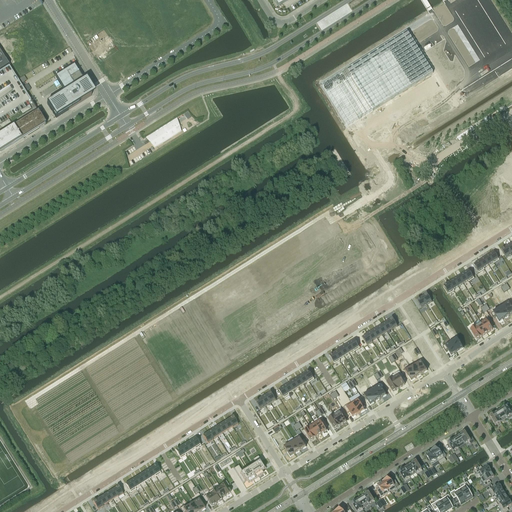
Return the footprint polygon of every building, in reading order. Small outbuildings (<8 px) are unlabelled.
[(407,32),(322,85),(348,127),(433,73),(418,50),(415,45),(407,32)] [(0,71),(9,65),(0,50),(0,71)] [(46,124),(9,65),(0,71),(0,152),(1,153),(39,129),(41,127),(46,124)] [(65,92),(47,104),(56,118),(91,96),(90,94),(92,93),(90,90),(88,91),(82,81),(81,82),(80,81),(83,79),(74,65),(55,76),(65,92)] [(176,119),(148,136),(150,138),(147,140),(148,140),(154,147),(162,142),(163,144),(171,139),(169,137),(179,130),(176,119)] [(506,247),(501,250),(506,258),(511,255),(511,254),(506,247)] [(494,252),(489,255),(493,263),(494,264),(499,261),(494,252)] [(489,255),(484,259),(488,266),(493,263),(489,255)] [(484,259),(479,262),(483,269),(488,266),(484,259)] [(479,262),(473,265),(479,273),(484,270),(483,269),(479,262)] [(469,271),(463,274),(468,281),(469,282),(474,279),(469,271)] [(463,274),(459,277),(463,284),(468,281),(463,274)] [(459,277),(454,280),(458,287),(463,284),(459,277)] [(454,280),(449,283),(453,290),(458,287),(454,280)] [(449,283),(443,287),(449,295),(454,292),(453,290),(449,283)] [(427,294),(422,298),(427,306),(432,302),(427,294)] [(422,298),(416,301),(421,309),(422,309),(427,306),(422,298)] [(502,304),(502,305),(503,305),(509,316),(511,314),(511,308),(507,301),(502,304)] [(498,309),(497,309),(498,310),(504,319),(509,316),(503,305),(502,305),(498,309)] [(498,310),(491,314),(493,317),(495,316),(499,322),(504,319),(498,310)] [(480,322),(480,323),(481,323),(487,333),(492,330),(488,323),(490,322),(487,318),(480,322)] [(392,319),(387,322),(392,329),(391,329),(392,330),(397,327),(392,319)] [(387,322),(382,325),(387,332),(391,329),(392,329),(387,322)] [(476,326),(482,337),(487,333),(481,323),(480,323),(476,326)] [(382,325),(377,328),(382,335),(387,332),(382,325)] [(475,325),(470,329),(477,340),(482,337),(476,326),(475,325)] [(377,328),(372,331),(377,338),(382,335),(377,328)] [(372,331),(367,334),(372,342),(372,341),(377,338),(372,331)] [(367,334),(362,338),(367,346),(372,342),(373,342),(372,341),(372,342),(367,334)] [(450,341),(449,341),(450,342),(457,352),(463,349),(456,337),(450,341)] [(354,340),(349,343),(354,350),(353,350),(354,352),(360,348),(354,340)] [(450,342),(442,347),(445,351),(447,350),(451,356),(457,352),(450,342)] [(349,343),(344,346),(349,353),(353,350),(354,350),(349,343)] [(344,346),(339,349),(344,357),(349,353),(344,346)] [(339,349),(334,353),(339,360),(344,357),(339,349)] [(334,353),(329,356),(334,364),(339,361),(340,361),(339,360),(334,353)] [(416,365),(422,375),(427,371),(421,362),(416,365)] [(414,363),(409,366),(411,368),(410,368),(416,378),(422,375),(416,365),(414,363)] [(409,366),(404,370),(411,381),(416,378),(410,368),(411,368),(409,366)] [(309,371),(303,374),(308,382),(309,383),(314,380),(309,371)] [(391,377),(392,379),(399,389),(405,385),(400,378),(402,377),(399,372),(391,377)] [(303,374),(299,378),(303,385),(308,382),(303,374)] [(299,378),(294,381),(298,388),(303,385),(299,378)] [(392,379),(386,383),(393,393),(399,389),(392,379)] [(294,381),(289,384),(293,391),(298,388),(294,381)] [(289,384),(284,387),(288,394),(293,391),(289,384)] [(373,387),(374,389),(380,399),(386,395),(378,384),(373,387)] [(284,387),(278,390),(284,399),(289,395),(288,394),(284,387)] [(374,389),(369,392),(375,402),(380,399),(374,389)] [(271,392),(265,396),(271,404),(276,400),(271,392)] [(369,392),(364,396),(370,405),(375,402),(369,392)] [(358,394),(349,399),(351,403),(358,414),(364,411),(361,405),(364,403),(360,397),(358,394)] [(265,396),(261,399),(266,407),(271,404),(265,396)] [(261,399),(255,402),(260,410),(266,407),(261,399)] [(351,403),(343,408),(347,414),(349,413),(353,418),(358,414),(351,403)] [(511,417),(511,414),(507,406),(501,409),(507,418),(508,420),(511,417)] [(333,414),(332,414),(333,415),(340,426),(346,422),(342,415),(344,414),(340,409),(333,414)] [(507,418),(501,409),(495,413),(500,422),(507,418)] [(500,422),(495,413),(489,417),(495,426),(500,422)] [(333,415),(327,418),(334,429),(340,426),(333,415)] [(233,417),(227,420),(232,427),(232,428),(233,428),(238,425),(233,417)] [(227,420),(223,423),(227,430),(232,427),(227,420)] [(314,423),(314,424),(315,424),(321,434),(326,431),(319,420),(314,423)] [(223,423),(218,426),(222,433),(227,430),(223,423)] [(314,424),(310,427),(316,437),(321,434),(315,424),(314,424)] [(218,426),(213,429),(217,437),(222,433),(218,426)] [(310,427),(302,432),(305,436),(307,435),(311,441),(316,437),(310,427)] [(213,429),(208,433),(212,440),(217,437),(213,429)] [(475,442),(471,436),(468,437),(464,431),(459,435),(464,443),(467,447),(475,442)] [(208,433),(202,436),(207,444),(213,441),(213,440),(212,440),(208,433)] [(464,443),(459,435),(452,439),(457,447),(464,443)] [(195,438),(190,441),(195,448),(194,448),(195,450),(195,449),(201,446),(195,438)] [(300,438),(294,441),(300,451),(306,447),(300,438)] [(457,447),(452,439),(447,442),(454,453),(459,449),(457,447)] [(190,441),(185,444),(190,451),(194,448),(195,448),(190,441)] [(290,444),(289,444),(295,454),(300,451),(294,441),(290,444)] [(289,443),(283,447),(290,457),(295,454),(289,444),(290,444),(289,443)] [(185,444),(180,447),(185,454),(190,451),(185,444)] [(180,447),(175,450),(180,459),(185,456),(186,455),(185,454),(180,447)] [(446,457),(441,449),(439,450),(437,448),(431,451),(438,462),(446,457)] [(438,462),(431,451),(425,455),(432,465),(438,462)] [(423,472),(416,461),(411,464),(416,474),(417,475),(423,472)] [(242,473),(240,475),(245,483),(247,481),(248,483),(263,474),(261,472),(264,470),(259,463),(242,473)] [(416,474),(411,464),(404,468),(410,478),(416,474)] [(155,465),(150,469),(155,476),(154,476),(155,477),(161,474),(155,465)] [(480,478),(491,472),(488,466),(482,470),(481,467),(479,468),(476,469),(475,470),(480,478)] [(410,478),(404,468),(398,472),(405,482),(410,479),(410,478)] [(150,469),(145,472),(150,479),(154,476),(155,476),(150,469)] [(145,472),(140,475),(145,482),(150,479),(145,472)] [(489,480),(494,477),(491,472),(480,478),(485,486),(491,483),(489,480)] [(140,475),(135,478),(140,485),(145,482),(140,475)] [(135,478),(130,481),(135,488),(140,485),(135,478)] [(389,478),(383,481),(390,492),(395,488),(396,488),(394,486),(397,484),(395,481),(392,483),(389,478)] [(130,481),(125,484),(130,493),(136,490),(136,489),(135,488),(130,481)] [(226,481),(219,486),(225,496),(230,493),(227,487),(228,486),(226,481)] [(380,489),(377,491),(381,497),(390,492),(383,481),(377,485),(380,489)] [(493,496),(502,490),(499,484),(493,488),(491,485),(486,489),(488,492),(489,491),(492,496),(493,496)] [(472,497),(468,490),(465,485),(459,489),(466,500),(472,497)] [(118,486),(113,490),(117,497),(118,498),(123,494),(118,486)] [(214,489),(221,499),(225,496),(219,486),(214,489)] [(209,492),(210,493),(216,504),(221,500),(221,499),(214,489),(209,492)] [(466,500),(459,489),(455,492),(454,491),(453,492),(456,497),(460,504),(466,500)] [(113,490),(108,493),(112,500),(117,497),(113,490)] [(495,501),(505,495),(502,490),(493,496),(492,496),(495,501)] [(375,503),(369,492),(363,496),(369,505),(370,506),(375,503)] [(108,493),(103,496),(107,503),(112,500),(108,493)] [(210,493),(203,498),(206,502),(208,501),(211,507),(216,504),(210,493)] [(499,505),(508,499),(505,495),(495,501),(498,506),(499,506),(499,505)] [(103,496),(98,499),(102,506),(103,506),(107,503),(103,496)] [(369,505),(363,496),(356,500),(362,509),(369,505)] [(193,502),(192,502),(193,503),(198,511),(200,511),(204,509),(201,504),(203,503),(200,497),(193,502)] [(453,508),(449,502),(446,497),(440,501),(447,511),(453,508)] [(98,499),(93,502),(98,510),(103,507),(103,506),(102,506),(98,499)] [(507,508),(511,505),(508,499),(499,505),(499,506),(502,510),(501,511),(506,511),(508,511),(507,508)] [(360,511),(363,511),(362,509),(356,500),(351,503),(356,511),(360,511)] [(446,511),(447,511),(440,501),(439,500),(433,504),(437,509),(438,511),(446,511)] [(188,506),(191,511),(198,511),(193,503),(188,506)]
